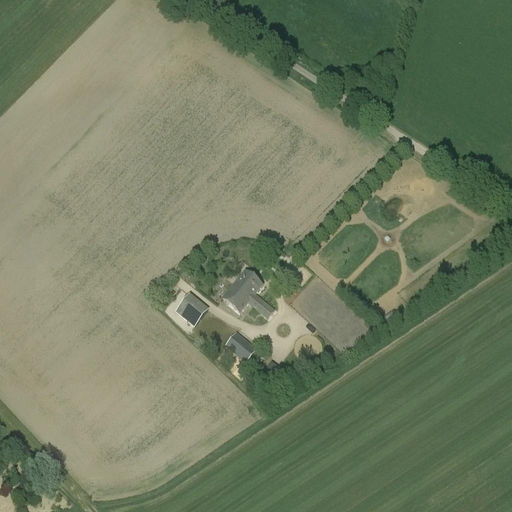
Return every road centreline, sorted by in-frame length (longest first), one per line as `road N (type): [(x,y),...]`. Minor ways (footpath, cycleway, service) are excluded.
road 1 (residential): [(419,149),(200,0)]
road 2 (track): [(0,417),(92,511)]
